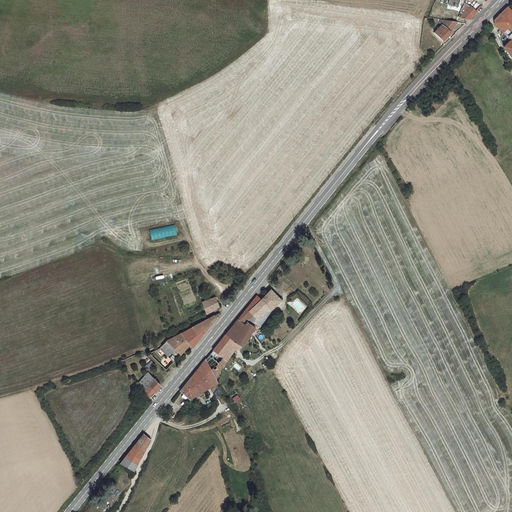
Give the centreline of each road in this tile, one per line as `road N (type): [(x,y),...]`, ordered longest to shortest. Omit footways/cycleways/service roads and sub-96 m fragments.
road 1 (primary): [(70,511),(303,221)]
road 2 (primary): [(303,221),(397,103),(488,12)]
road 3 (track): [(456,511),(337,288)]
road 4 (track): [(228,315),(0,396)]
